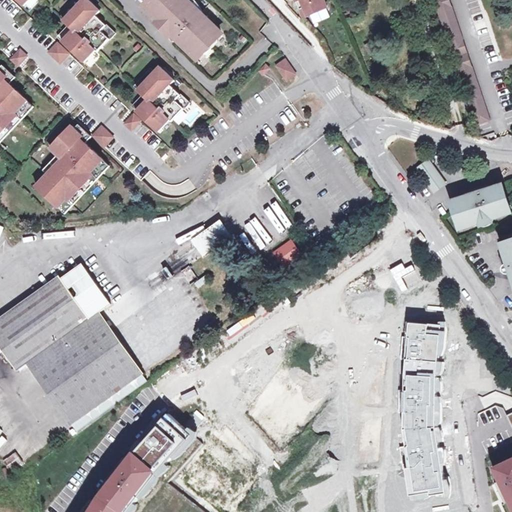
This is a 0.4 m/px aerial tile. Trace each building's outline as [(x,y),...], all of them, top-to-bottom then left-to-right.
[(88,0),(82,0),(63,21),(68,25),(73,30),(62,43),(84,63),(95,51),(97,53),(110,40),(101,32),(106,26),(95,16),(100,11),(88,0)] [(149,0),(145,5),(160,19),(156,24),(170,37),(174,32),(178,36),(176,38),(199,59),(206,51),(203,49),(213,39),(215,41),(222,34),(205,18),(206,17),(194,6),(193,7),(186,0),(149,0)] [(300,0),(295,0),(302,15),(307,13),(300,0)] [(323,0),(300,0),(307,13),(326,5),(323,0)] [(449,0),(434,0),(476,126),(491,121),(449,0)] [(68,25),(57,38),(62,43),(73,30),(68,25)] [(106,26),(101,32),(110,40),(115,34),(106,26)] [(58,44),(49,54),(61,65),(69,55),(58,44)] [(19,50),(10,60),(17,66),(26,57),(19,50)] [(286,60),(277,67),(287,81),(296,75),(286,60)] [(266,65),(259,72),(263,76),(270,69),(266,65)] [(160,67),(138,91),(143,95),(148,100),(137,112),(159,133),(170,121),(172,123),(184,109),(176,101),(181,96),(170,86),(175,81),(160,67)] [(0,71),(0,135),(3,132),(18,117),(16,115),(28,102),(4,80),(7,78),(0,71)] [(148,100),(143,95),(132,108),(137,112),(148,100)] [(189,104),(181,96),(176,101),(184,109),(189,104)] [(16,115),(18,117),(22,120),(34,108),(28,102),(16,115)] [(141,122),(134,115),(125,125),(132,131),(141,122)] [(18,117),(3,132),(7,136),(22,120),(18,117)] [(72,126),(50,150),(61,160),(36,188),(59,210),(67,201),(69,203),(80,192),(94,176),(92,174),(104,161),(81,140),(83,137),(72,126)] [(102,127),(93,137),(104,148),(113,138),(102,127)] [(104,161),(92,174),(94,176),(98,180),(110,167),(104,161)] [(446,184),(429,161),(418,169),(434,193),(446,184)] [(94,176),(80,192),(84,196),(98,180),(94,176)] [(452,201),(458,224),(464,222),(466,228),(483,223),(506,215),(504,209),(511,207),(503,185),(489,189),(488,185),(483,187),(484,191),(472,195),(471,191),(463,193),(465,197),(452,201)] [(483,187),(471,191),(472,195),(484,191),(483,187)] [(67,201),(59,210),(65,215),(84,196),(80,192),(69,203),(67,201)] [(220,219),(192,240),(204,257),(232,236),(220,219)] [(511,234),(500,238),(508,262),(502,264),(504,271),(506,273),(507,273),(509,274),(511,274),(511,275),(511,234)] [(291,241),(278,250),(288,263),(300,254),(291,241)] [(278,250),(275,252),(284,266),(288,263),(278,250)] [(71,425),(143,374),(100,312),(111,304),(85,268),(78,267),(0,322),(0,347),(17,371),(21,368),(27,363),(71,425)] [(444,346),(456,366),(475,354),(462,334),(444,346)] [(21,368),(65,430),(71,425),(27,363),(21,368)] [(196,429),(205,418),(196,411),(187,421),(196,429)] [(151,422),(124,454),(149,470),(174,441),(151,422)] [(191,457),(202,444),(196,439),(184,452),(191,457)] [(11,470),(25,459),(17,449),(3,460),(11,470)] [(124,454),(94,498),(115,511),(120,511),(149,470),(124,454)] [(511,511),(511,457),(490,468),(510,511),(511,511)] [(169,497),(181,509),(189,502),(177,490),(169,497)] [(115,511),(94,498),(85,511),(115,511)]
